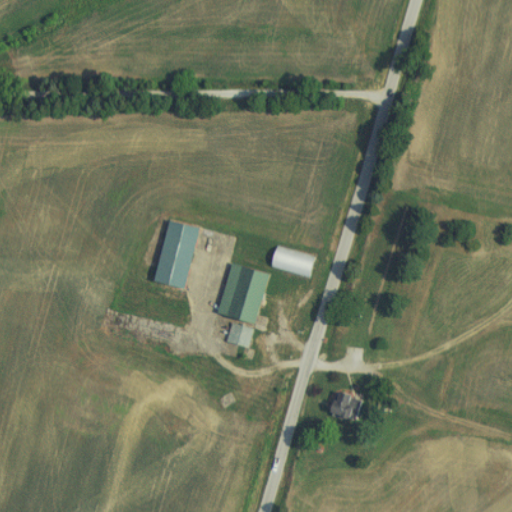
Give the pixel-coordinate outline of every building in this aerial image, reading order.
[(185,288),(199,227),(169,220),(155,281),(185,288)] [(270,267),(309,278),(315,259),(276,247),(270,267)] [(269,272),(229,263),(218,314),(258,323),(269,272)] [(245,347),(251,330),(231,324),(226,341),(245,347)] [(339,392),(333,414),(356,420),(361,398),(339,392)]
